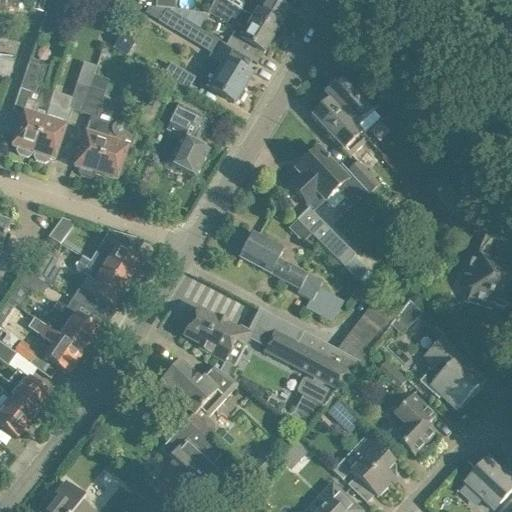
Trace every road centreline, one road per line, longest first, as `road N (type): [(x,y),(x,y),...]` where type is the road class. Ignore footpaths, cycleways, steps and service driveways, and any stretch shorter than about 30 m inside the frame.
road 1 (residential): [(7,511),(104,384),(192,246)]
road 2 (residential): [(192,246),(337,0)]
road 3 (residential): [(192,246),(0,180)]
road 4 (unclassified): [(409,511),(495,424)]
